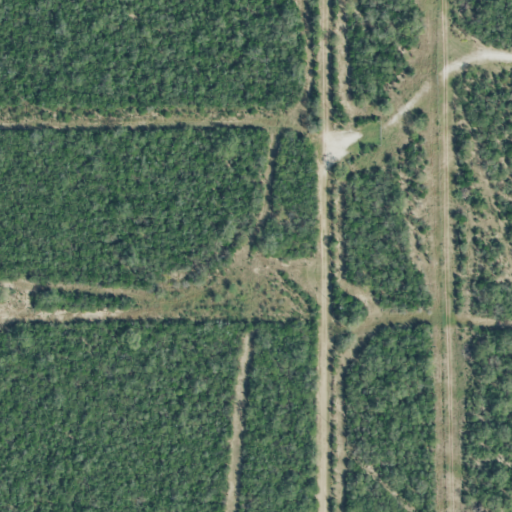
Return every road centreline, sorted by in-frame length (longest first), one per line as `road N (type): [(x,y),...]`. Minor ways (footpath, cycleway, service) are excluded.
road 1 (residential): [(322,511),(323,146)]
road 2 (track): [(323,146),(324,0)]
